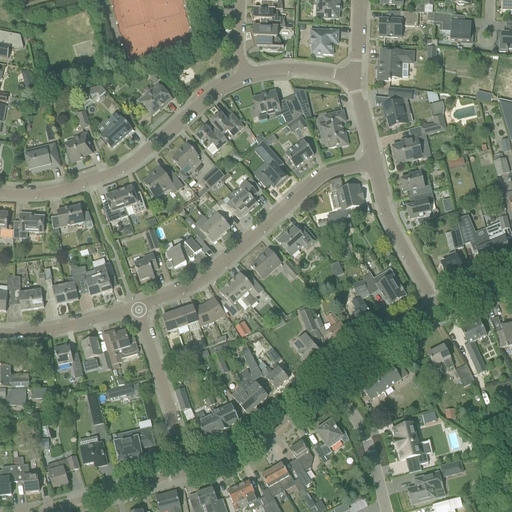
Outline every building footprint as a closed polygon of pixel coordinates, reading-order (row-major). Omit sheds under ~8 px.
[(251,0),(252,4),(253,4),(259,4),(258,10),(253,10),(281,11),(283,11),(283,9),(282,4),(281,0),(251,0)] [(338,0),(316,0),(316,20),(338,21),(338,0)] [(511,0),(502,0),(502,12),(511,11),(511,0)] [(276,11),(281,11),(253,10),(254,10),(254,13),(250,14),(252,21),(258,21),(258,27),(252,27),(285,29),(285,25),(283,19),(278,18),(276,11)] [(417,28),(418,14),(400,13),(399,21),(379,20),(379,24),(378,26),(378,30),(379,32),(379,38),(402,39),(402,27),(417,28)] [(450,17),(434,15),(433,23),(433,24),(442,25),(442,32),(451,33),(451,43),(460,43),(460,45),(472,46),(472,34),(469,34),(469,29),(465,28),(465,25),(450,24),(450,17)] [(285,29),(252,27),(252,28),(254,28),(254,30),(249,31),(253,49),(254,48),(268,49),(269,50),(270,51),(271,51),(272,51),(273,52),(274,51),(275,51),(277,51),(277,50),(278,49),(279,48),(279,47),(280,46),(280,45),(280,44),(279,43),(279,41),(278,40),(277,40),(276,39),(277,28),(285,29)] [(337,46),(338,33),(310,31),(310,47),(312,47),(312,56),(314,56),(313,58),(322,58),(322,56),(332,57),(333,46),(337,46)] [(0,32),(0,58),(8,60),(10,48),(18,49),(18,50),(23,49),(20,37),(0,32)] [(511,32),(509,32),(509,35),(501,35),(501,42),(499,42),(499,53),(507,54),(508,52),(511,51),(511,32)] [(434,69),(435,49),(427,49),(426,69),(434,69)] [(413,53),(390,52),(380,52),(380,63),(378,63),(377,72),(375,73),(375,79),(377,80),(377,82),(388,82),(388,83),(398,83),(398,81),(402,81),(402,79),(407,79),(408,65),(413,65),(413,53)] [(28,72),(21,74),(23,83),(30,81),(28,72)] [(155,84),(161,79),(160,77),(155,72),(149,77),(155,84)] [(172,101),(165,94),(158,86),(139,103),(151,117),(164,105),(166,107),(172,101)] [(99,100),(106,94),(100,87),(79,92),(84,112),(85,112),(86,112),(86,109),(98,98),(99,100)] [(392,104),(382,107),(384,115),(387,114),(388,119),(387,119),(389,129),(399,127),(408,125),(405,114),(410,113),(407,100),(410,101),(411,97),(412,92),(399,91),(389,90),(388,99),(390,99),(392,104)] [(278,104),(277,102),(275,92),(265,95),(266,96),(252,100),(254,108),(250,109),(253,120),(274,115),(280,113),(278,104)] [(426,93),(427,104),(438,103),(437,93),(426,93)] [(288,114),(282,116),(287,127),(300,117),(302,115),(298,106),(294,97),(283,101),(288,114)] [(297,101),(302,112),(309,111),(306,99),(297,101)] [(511,102),(498,99),(511,145),(511,144),(511,102)] [(443,117),(444,110),(442,103),(429,107),(433,125),(419,128),(421,137),(446,131),(442,117),(443,117)] [(85,112),(84,112),(76,114),(81,131),(90,127),(85,112)] [(341,125),(345,124),(343,113),(323,117),(325,125),(319,127),(322,141),(326,140),(329,149),(337,147),(337,149),(348,146),(345,136),(344,136),(341,125)] [(132,132),(125,124),(116,114),(108,122),(112,126),(99,137),(111,150),(132,132)] [(221,114),(210,124),(215,130),(217,132),(222,137),(222,136),(226,133),(232,139),(244,129),(241,125),(234,118),(228,123),(226,121),(221,114)] [(300,133),(308,127),(300,117),(287,127),(286,127),(291,135),(298,130),(300,133)] [(51,127),(45,129),(46,136),(53,134),(51,127)] [(206,128),(195,137),(201,144),(207,151),(212,157),(218,152),(228,143),(222,136),(222,137),(217,132),(213,136),(211,134),(206,128)] [(72,143),(65,146),(68,155),(71,165),(85,160),(84,158),(93,155),(86,135),(72,140),(72,143)] [(396,166),(423,160),(418,137),(400,142),(401,145),(391,147),(396,166)] [(499,142),(502,153),(510,151),(507,140),(499,142)] [(255,142),(250,147),(253,150),(258,146),(255,142)] [(314,157),(308,149),(303,142),(284,155),(295,170),(314,157)] [(263,143),(255,151),(265,162),(270,168),(262,176),(267,182),(274,190),(276,188),(277,189),(281,185),(280,184),(286,179),(285,178),(277,170),(283,165),(263,143)] [(181,152),(171,160),(178,168),(181,172),(177,176),(183,182),(187,178),(184,175),(182,172),(188,167),(190,170),(199,162),(196,159),(197,157),(193,152),(186,144),(179,151),(181,152)] [(60,168),(55,148),(55,145),(26,151),(26,155),(24,156),(28,172),(30,171),(31,175),(60,168)] [(233,170),(242,161),(233,151),(224,160),(233,170)] [(497,177),(508,174),(505,159),(493,162),(497,177)] [(170,182),(164,174),(160,168),(151,175),(152,176),(143,183),(155,201),(169,190),(173,195),(182,188),(175,178),(170,182)] [(227,174),(223,178),(215,168),(201,181),(208,189),(209,190),(219,181),(220,182),(228,174),(227,174)] [(430,187),(423,188),(420,174),(408,176),(408,179),(400,181),(403,194),(408,193),(410,198),(408,199),(431,193),(430,187)] [(233,193),(231,195),(235,199),(248,214),(253,210),(252,209),(256,205),(252,200),(261,192),(262,193),(262,194),(263,193),(252,181),(251,180),(246,183),(240,189),(237,192),(233,193)] [(342,212),(328,216),(331,225),(346,220),(361,217),(360,216),(359,211),(358,208),(363,207),(358,187),(337,192),(338,195),(341,208),(342,212)] [(132,188),(118,192),(125,210),(131,207),(134,215),(146,211),(145,206),(141,197),(136,199),(134,195),(132,188)] [(205,189),(196,197),(198,200),(209,190),(208,189),(206,190),(205,189)] [(127,218),(125,210),(118,192),(105,197),(109,208),(104,210),(109,224),(127,218)] [(429,205),(434,204),(431,193),(408,199),(416,197),(418,204),(415,205),(415,203),(414,204),(415,206),(406,208),(409,221),(417,219),(420,225),(435,218),(429,205)] [(244,218),(248,214),(235,199),(227,207),(221,201),(216,205),(227,218),(232,213),(239,221),(243,217),(244,218)] [(493,215),(504,212),(502,204),(491,207),(493,215)] [(223,222),(227,218),(216,205),(211,210),(217,216),(208,223),(221,238),(226,233),(230,229),(223,222)] [(80,207),(56,212),(58,220),(61,229),(83,224),(84,229),(92,227),(92,228),(93,227),(88,213),(82,215),(80,207)] [(29,217),(29,215),(20,215),(20,224),(14,224),(13,240),(27,241),(27,234),(43,234),(44,218),(29,217)] [(221,238),(208,223),(204,219),(204,218),(195,226),(197,228),(192,232),(196,236),(201,243),(201,242),(205,237),(212,245),(216,241),(217,242),(221,238)] [(467,218),(457,221),(459,231),(459,232),(461,237),(463,247),(470,244),(474,252),(475,251),(477,256),(481,265),(495,259),(490,246),(488,240),(487,236),(477,241),(467,218)] [(501,232),(509,230),(506,218),(498,220),(501,232)] [(148,228),(157,225),(155,219),(146,222),(148,228)] [(305,230),(299,235),(294,229),(285,237),(284,236),(277,242),(291,258),(302,248),(307,253),(317,244),(305,230)] [(452,233),(451,233),(454,250),(463,248),(463,247),(461,237),(459,232),(459,231),(452,233)] [(151,253),(159,250),(153,232),(145,234),(151,253)] [(510,253),(506,243),(502,234),(488,240),(490,246),(495,259),(510,253)] [(196,247),(201,243),(196,236),(185,245),(182,242),(181,241),(180,241),(179,241),(178,241),(178,242),(177,242),(177,243),(177,244),(177,245),(177,246),(178,249),(165,254),(168,261),(171,260),(174,270),(186,266),(184,262),(189,260),(189,261),(190,262),(191,262),(192,262),(193,261),(194,261),(194,260),(194,259),(194,258),(201,252),(196,247)] [(60,249),(56,250),(58,257),(65,255),(65,251),(60,249)] [(281,265),(274,258),(268,251),(261,256),(263,258),(251,268),(254,271),(253,271),(262,282),(281,265)] [(447,280),(463,273),(455,254),(447,257),(449,262),(441,265),(447,280)] [(152,273),(158,271),(153,256),(142,259),(143,262),(134,265),(140,282),(148,279),(149,281),(154,280),(152,273)] [(293,281),(299,276),(288,263),(282,268),(293,281)] [(104,266),(93,270),(94,271),(96,278),(101,295),(112,292),(109,281),(114,279),(109,264),(104,266)] [(77,270),(76,270),(75,266),(70,267),(72,271),(71,271),(72,278),(67,280),(69,284),(63,286),(63,287),(67,304),(78,302),(77,296),(83,294),(77,270)] [(94,271),(86,274),(84,268),(77,270),(83,294),(89,292),(91,298),(101,295),(96,278),(94,271)] [(400,286),(405,283),(398,270),(393,273),(400,286)] [(47,291),(46,288),(45,279),(44,273),(38,274),(40,289),(43,289),(43,292),(47,291)] [(400,288),(397,283),(394,276),(384,282),(381,276),(373,281),(369,274),(362,279),(363,282),(368,297),(369,297),(379,291),(386,302),(388,301),(391,306),(395,304),(396,305),(404,300),(403,299),(405,298),(403,294),(403,293),(402,291),(401,292),(399,288),(400,288)] [(253,280),(248,284),(240,275),(230,284),(242,298),(248,293),(254,300),(263,292),(253,280)] [(361,301),(368,297),(363,282),(352,286),(357,300),(353,303),(358,312),(352,316),(359,327),(361,326),(363,327),(364,326),(364,324),(372,319),(361,301)] [(230,284),(219,294),(224,299),(227,303),(223,307),(228,313),(229,314),(234,319),(243,311),(244,312),(250,307),(242,298),(230,284)] [(67,304),(63,287),(63,286),(52,288),(55,301),(56,307),(67,304)] [(44,309),(43,303),(40,291),(30,293),(32,311),(44,309)] [(21,313),(32,311),(30,293),(18,294),(21,313)] [(225,316),(219,308),(214,300),(204,306),(213,324),(225,316)] [(199,329),(213,324),(204,306),(194,310),(198,324),(199,329)] [(198,324),(194,310),(193,307),(182,311),(188,327),(198,324)] [(178,331),(188,327),(182,311),(172,315),(178,331)] [(317,331),(313,322),(309,311),(299,315),(308,335),(317,331)] [(340,325),(333,314),(326,318),(333,329),(328,332),(334,343),(347,335),(340,325)] [(168,334),(178,331),(172,315),(161,318),(166,330),(162,332),(164,338),(169,337),(168,334)] [(511,323),(501,328),(498,318),(491,321),(495,335),(494,335),(499,350),(506,347),(507,351),(511,349),(511,323)] [(323,329),(323,328),(319,319),(313,322),(317,331),(322,339),(327,335),(323,329)] [(471,325),(460,330),(468,346),(465,347),(469,356),(472,363),(478,375),(487,371),(473,343),(486,337),(483,331),(479,321),(476,320),(472,322),(471,325)] [(132,338),(127,340),(125,332),(116,335),(115,332),(108,334),(111,344),(105,346),(111,367),(118,365),(122,364),(118,352),(121,351),(122,356),(125,357),(136,354),(138,351),(134,340),(132,338)] [(304,366),(319,353),(305,337),(292,348),(302,359),(300,361),(304,366)] [(101,357),(97,340),(81,344),(86,361),(87,361),(87,363),(82,364),(84,372),(96,368),(94,359),(100,358),(104,374),(112,372),(108,355),(101,357)] [(196,352),(206,349),(203,341),(199,342),(200,345),(195,347),(196,352)] [(69,347),(54,350),(56,360),(58,367),(72,364),(73,364),(71,356),(71,355),(69,347)] [(454,367),(448,356),(443,347),(427,355),(434,369),(444,364),(447,371),(454,367)] [(174,360),(186,355),(183,349),(172,353),(174,360)] [(257,369),(248,351),(243,354),(242,357),(249,373),(257,369)] [(275,365),(281,361),(273,351),(267,356),(275,365)] [(194,363),(209,358),(207,352),(192,357),(194,363)] [(220,377),(228,373),(219,353),(211,356),(220,377)] [(370,402),(407,377),(398,363),(360,388),(370,402)] [(263,364),(258,368),(263,373),(261,374),(266,380),(275,391),(277,390),(278,390),(281,387),(281,386),(288,380),(278,370),(273,375),(267,369),(263,364)] [(75,379),(82,378),(79,365),(72,366),(75,379)] [(472,378),(466,366),(455,372),(463,389),(474,384),(472,378)] [(14,378),(10,378),(10,368),(0,368),(0,389),(5,390),(5,391),(25,391),(25,389),(29,389),(29,379),(14,379),(14,378)] [(247,372),(238,379),(241,388),(257,406),(257,407),(267,398),(260,391),(253,382),(250,379),(249,375),(248,376),(247,372)] [(220,376),(214,379),(219,391),(225,388),(220,376)] [(131,386),(106,392),(109,401),(133,395),(131,386)] [(241,388),(231,396),(241,408),(247,415),(257,407),(257,406),(241,388)] [(25,391),(5,391),(5,390),(0,389),(0,400),(3,400),(4,402),(4,403),(5,403),(5,406),(6,407),(25,406),(25,391)] [(181,413),(190,410),(183,390),(175,393),(181,413)] [(31,400),(50,400),(50,391),(31,391),(31,400)] [(96,394),(87,396),(93,427),(103,425),(98,402),(96,394)] [(212,407),(215,406),(211,396),(204,399),(211,414),(213,417),(220,433),(220,434),(228,430),(228,428),(238,423),(230,406),(219,412),(219,411),(214,413),(212,407)] [(53,423),(62,423),(61,412),(52,413),(53,423)] [(212,417),(205,420),(203,413),(194,417),(205,440),(220,433),(213,417),(211,414),(210,414),(212,417)] [(338,431),(337,431),(331,423),(328,425),(327,424),(322,427),(322,428),(316,433),(325,446),(322,448),(319,445),(313,449),(324,465),(330,461),(327,457),(331,454),(329,450),(341,441),(344,445),(349,442),(345,433),(341,436),(338,431)] [(399,456),(398,456),(399,460),(400,459),(401,462),(417,458),(418,461),(419,466),(422,466),(428,464),(426,457),(425,456),(420,457),(412,426),(393,431),(393,434),(394,437),(394,438),(395,440),(394,440),(395,443),(397,453),(398,453),(399,454),(399,456)] [(137,439),(114,444),(117,457),(117,460),(118,460),(119,464),(127,462),(133,460),(142,458),(140,449),(144,448),(144,449),(154,447),(150,430),(140,432),(142,438),(138,439),(137,439)] [(107,466),(104,456),(102,443),(79,448),(83,466),(94,464),(94,466),(98,465),(99,468),(107,466)] [(312,459),(307,451),(301,443),(290,451),(301,468),(294,472),(298,480),(304,488),(312,483),(305,472),(310,469),(312,459)] [(79,470),(76,460),(75,457),(46,466),(53,490),(68,485),(65,474),(79,470)] [(443,479),(463,474),(460,463),(440,468),(443,479)] [(282,465),(271,471),(283,491),(290,487),(289,486),(294,482),(291,477),(289,478),(287,474),(282,465)] [(37,475),(29,476),(28,466),(19,467),(15,467),(16,484),(24,483),(25,495),(39,493),(37,475)] [(2,473),(0,473),(0,500),(5,500),(5,497),(11,496),(10,484),(16,484),(15,467),(1,469),(2,473)] [(271,471),(261,477),(266,486),(268,490),(273,499),(278,496),(277,494),(283,491),(271,471)] [(416,488),(408,491),(412,506),(436,500),(433,492),(442,489),(438,474),(414,481),(416,488)] [(249,483),(238,488),(244,501),(247,507),(249,511),(251,511),(262,507),(256,495),(255,496),(253,492),(249,483)] [(238,488),(227,493),(231,502),(235,511),(236,511),(241,510),(238,504),(244,501),(238,488)] [(226,511),(222,501),(217,503),(212,489),(196,495),(201,509),(205,507),(206,511),(226,511)] [(319,511),(305,490),(299,494),(309,511),(319,511)] [(180,510),(178,503),(176,493),(156,498),(159,511),(181,511),(181,510),(180,510)] [(279,511),(273,499),(267,503),(271,511),(279,511)]
